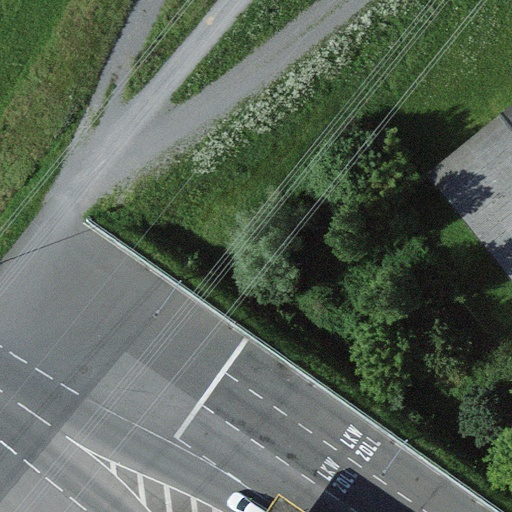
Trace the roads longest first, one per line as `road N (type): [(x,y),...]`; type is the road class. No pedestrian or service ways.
road 1 (track): [(0,325),(111,157),(243,0)]
road 2 (track): [(111,157),(202,112),(345,0)]
road 3 (secondary): [(276,511),(84,449)]
road 4 (track): [(111,157),(122,81),(164,0)]
